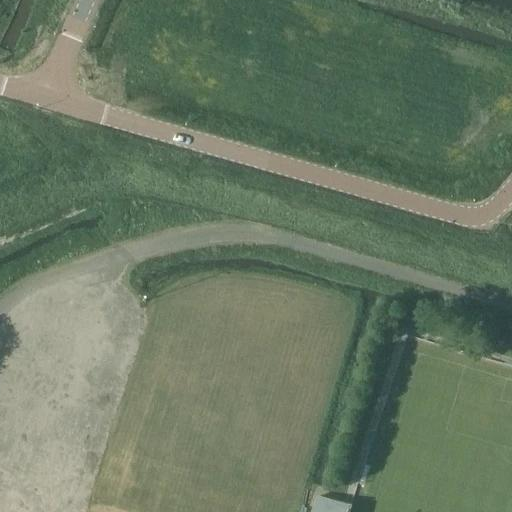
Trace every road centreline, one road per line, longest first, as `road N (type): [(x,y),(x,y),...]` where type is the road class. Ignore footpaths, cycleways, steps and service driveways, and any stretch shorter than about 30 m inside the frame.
road 1 (unclassified): [(0,314),(85,267),(209,234),(257,234),(511,307)]
road 2 (tertiary): [(511,189),(479,221),(462,218),(47,102)]
